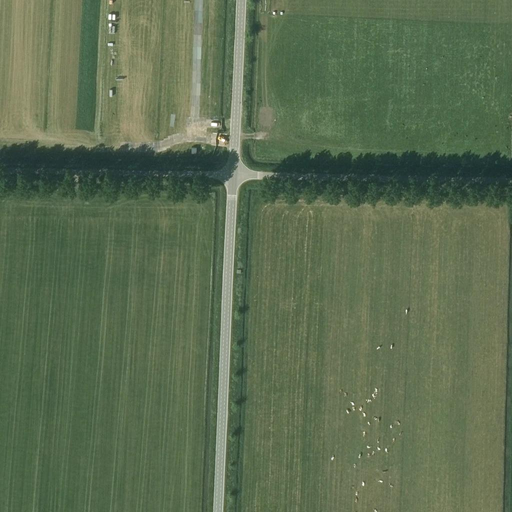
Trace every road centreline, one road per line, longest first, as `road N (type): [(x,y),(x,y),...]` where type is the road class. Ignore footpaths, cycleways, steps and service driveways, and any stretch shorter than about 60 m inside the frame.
road 1 (unclassified): [(219,511),(232,176)]
road 2 (unclassified): [(511,180),(232,176)]
road 3 (unclassified): [(232,176),(0,171)]
road 4 (unclassified): [(232,176),(240,0)]
